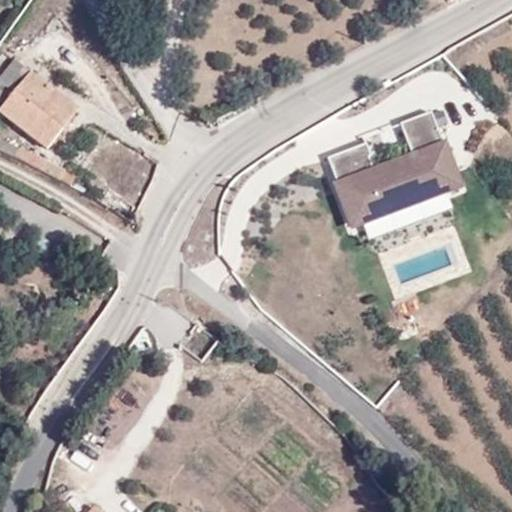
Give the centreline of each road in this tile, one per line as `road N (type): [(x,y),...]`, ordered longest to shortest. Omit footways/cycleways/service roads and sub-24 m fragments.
road 1 (residential): [(455,511),(346,397),(159,250)]
road 2 (tertiary): [(208,164),(478,0)]
road 3 (tertiary): [(10,511),(22,473),(159,250)]
road 4 (residential): [(0,165),(159,250)]
road 5 (residential): [(161,102),(97,0)]
